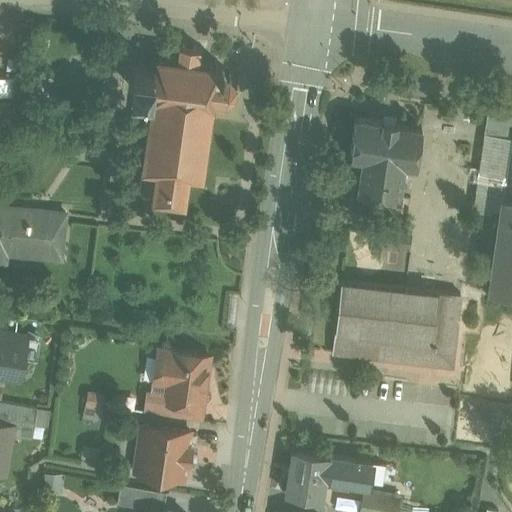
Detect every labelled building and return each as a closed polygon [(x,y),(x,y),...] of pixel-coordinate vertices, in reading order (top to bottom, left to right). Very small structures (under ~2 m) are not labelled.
[(177,59),(161,57),(162,53),(159,53),(158,56),(157,56),(156,60),(155,60),(154,63),(154,64),(150,63),(150,66),(132,64),(129,85),(147,88),(147,91),(150,91),(150,92),(150,95),(151,95),(151,100),(152,100),(143,169),(144,169),(139,196),(152,197),(152,199),(184,202),(189,174),(202,177),(211,111),(226,113),(229,104),(230,103),(229,100),(234,95),(237,97),(239,94),(236,93),(237,85),(240,84),(239,81),(236,82),(231,77),(233,75),(231,72),(230,75),(227,74),(226,70),(223,67),(222,67),(222,66),(219,65),(218,65),(218,61),(215,61),(215,64),(199,62),(199,59),(198,59),(200,48),(180,45),(178,56),(177,56),(177,59)] [(36,121),(13,117),(8,137),(33,142),(36,121)] [(397,120),(382,118),(382,121),(356,117),(349,157),(362,159),(352,228),(405,236),(409,205),(399,203),(405,165),(416,167),(422,127),(397,123),(397,120)] [(511,137),(500,136),(492,194),(503,195),(490,289),(511,292),(511,137)] [(66,213),(0,205),(0,260),(6,261),(7,252),(61,258),(66,213)] [(460,294),(341,280),(333,352),(453,365),(460,294)] [(0,330),(0,375),(20,379),(27,336),(0,330)] [(210,355),(158,348),(155,369),(169,371),(166,394),(165,400),(190,404),(188,418),(200,420),(210,355)] [(83,390),(83,418),(102,418),(103,390),(83,390)] [(166,394),(148,392),(146,411),(188,418),(190,404),(165,400),(166,394)] [(38,407),(0,399),(0,417),(35,423),(38,407)] [(12,425),(0,423),(0,471),(5,473),(9,452),(8,452),(12,425)] [(189,430),(142,423),(136,470),(183,477),(189,430)] [(327,455),(294,449),(287,492),(320,498),(323,478),(327,455)] [(372,462),(327,455),(323,478),(368,485),(372,462)] [(44,472),(43,488),(61,488),(62,472),(44,472)] [(167,492),(121,483),(117,502),(144,507),(144,506),(164,509),(167,492)] [(398,511),(401,496),(363,489),(359,511),(398,511)]
